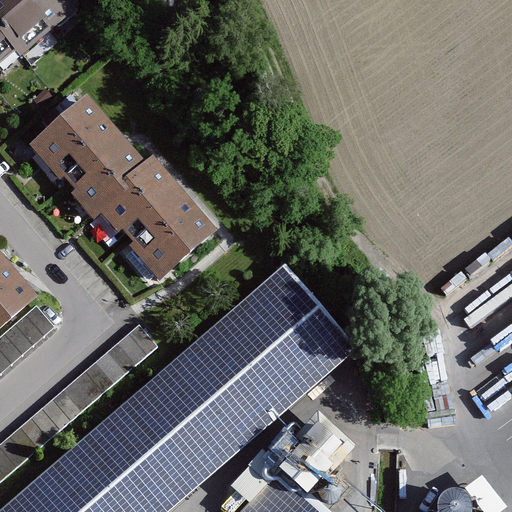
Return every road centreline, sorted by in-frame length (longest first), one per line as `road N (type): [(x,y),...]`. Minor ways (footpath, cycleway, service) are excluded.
road 1 (track): [(396,287),(333,201),(240,0)]
road 2 (unclassified): [(511,511),(437,318),(396,287)]
road 3 (residential): [(0,398),(72,335),(80,314),(0,212)]
